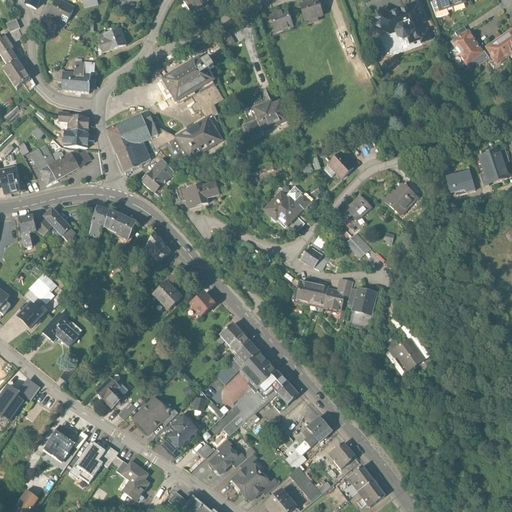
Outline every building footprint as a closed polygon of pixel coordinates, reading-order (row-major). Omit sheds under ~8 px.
[(39,0),(24,0),(23,5),(36,10),(39,0)] [(92,0),(72,0),(75,9),(93,4),(92,0)] [(203,9),(196,0),(186,0),(182,3),(192,16),(203,9)] [(196,0),(203,9),(208,5),(204,0),(196,0)] [(307,22),(308,25),(317,22),(316,19),(322,17),(316,0),(299,5),(305,23),(307,22)] [(431,3),(435,13),(452,7),(449,0),(436,0),(437,1),(431,3)] [(422,24),(426,23),(418,2),(400,9),(398,11),(389,14),(380,10),(372,28),(390,36),(395,34),(397,38),(403,41),(409,39),(410,44),(419,40),(421,43),(432,40),(428,29),(424,30),(422,24)] [(73,17),(57,8),(48,25),(58,31),(61,25),(67,29),(73,17)] [(274,31),(276,36),(293,30),(287,13),(270,20),(270,21),(274,31)] [(346,20),(339,23),(344,36),(351,33),(346,20)] [(269,33),(274,31),(270,21),(265,23),(269,33)] [(15,26),(6,31),(15,47),(24,42),(15,26)] [(458,39),(467,33),(464,28),(455,34),(458,39)] [(511,29),(500,38),(511,53),(511,54),(511,29)] [(482,53),(468,32),(467,33),(458,39),(451,44),(466,64),(482,53)] [(103,59),(127,50),(121,34),(104,41),(105,44),(99,47),(103,59)] [(226,49),(234,44),(230,36),(221,41),(226,49)] [(497,64),(511,53),(500,38),(486,49),(497,64)] [(14,55),(5,42),(0,45),(0,60),(8,73),(18,66),(12,56),(14,55)] [(340,48),(328,52),(332,64),(344,60),(340,48)] [(484,52),(482,53),(466,64),(470,71),(489,58),(484,52)] [(212,83),(213,82),(207,72),(213,68),(207,59),(203,62),(200,57),(194,61),(196,63),(183,71),(182,69),(161,81),(176,105),(190,96),(212,83)] [(32,85),(18,66),(8,73),(4,75),(18,94),(32,85)] [(64,78),(63,96),(89,98),(90,80),(84,79),(84,68),(75,68),(75,78),(64,78)] [(212,83),(190,96),(195,104),(191,108),(194,113),(199,112),(205,121),(208,119),(213,127),(223,120),(214,106),(223,100),(212,83)] [(270,102),(252,110),(257,119),(242,126),(248,140),(286,123),(280,111),(284,110),(280,101),(272,105),(270,102)] [(69,117),(60,116),(59,126),(69,127),(69,121),(69,117)] [(143,145),(150,142),(150,140),(158,137),(150,120),(143,124),(140,119),(107,133),(125,175),(151,163),(143,145)] [(205,121),(175,139),(189,161),(221,141),(213,127),(208,119),(205,121)] [(69,136),(88,137),(89,122),(69,121),(69,127),(69,136)] [(87,151),(88,137),(69,136),(64,136),(64,148),(72,149),(72,150),(87,151)] [(29,155),(24,146),(19,149),(24,158),(29,155)] [(10,147),(2,155),(6,160),(14,152),(10,147)] [(31,158),(49,189),(59,184),(81,171),(72,157),(65,160),(62,154),(59,156),(58,154),(51,158),(47,149),(31,158)] [(496,151),(477,158),(484,176),(488,187),(509,180),(504,167),(500,154),(499,152),(496,153),(496,151)] [(509,165),(505,152),(500,154),(504,167),(509,165)] [(76,154),(72,157),(81,171),(85,169),(84,167),(91,162),(86,153),(85,153),(80,156),(79,154),(76,154)] [(354,173),(342,160),(330,171),(343,184),(354,173)] [(174,176),(162,162),(142,185),(154,196),(174,176)] [(21,196),(16,170),(0,173),(0,178),(1,185),(4,199),(21,196)] [(475,194),(469,174),(446,182),(451,198),(464,194),(465,197),(475,194)] [(488,187),(484,176),(479,178),(483,191),(489,189),(488,187)] [(203,190),(184,196),(189,213),(208,207),(207,203),(219,199),(215,187),(203,191),(203,190)] [(393,196),(384,207),(390,211),(388,213),(401,224),(405,219),(403,218),(415,203),(402,192),(396,199),(393,196)] [(286,203),(278,195),(270,204),(271,205),(261,216),(271,226),(274,224),(282,232),(301,213),(303,215),(307,211),(305,209),(306,207),(299,201),(293,207),(288,202),(286,203)] [(369,212),(360,203),(346,216),(351,222),(357,228),(370,216),(368,213),(369,212)] [(101,230),(104,231),(110,212),(98,209),(89,238),(98,241),(101,230)] [(52,229),(63,239),(71,231),(51,211),(43,220),(52,229)] [(136,223),(110,212),(104,231),(116,236),(116,238),(127,244),(136,223)] [(351,222),(346,216),(338,223),(344,229),(351,222)] [(33,218),(18,222),(21,237),(37,234),(34,225),(33,218)] [(52,229),(43,220),(34,225),(37,234),(44,239),(52,229)] [(76,236),(71,231),(63,239),(67,244),(76,236)] [(170,255),(154,234),(151,239),(145,251),(157,266),(170,255)] [(142,247),(145,251),(151,239),(147,237),(142,247)] [(394,243),(386,240),(384,247),(391,249),(394,243)] [(357,242),(352,246),(366,261),(371,257),(357,242)] [(319,245),(312,255),(321,261),(328,251),(319,245)] [(352,246),(347,251),(361,266),(366,261),(352,246)] [(321,261),(312,255),(311,254),(302,267),(314,275),(315,273),(321,264),(323,262),(321,261)] [(321,264),(315,273),(323,278),(326,272),(323,270),(325,267),(321,264)] [(163,283),(166,285),(167,284),(171,288),(179,280),(171,276),(163,283)] [(171,288),(167,284),(166,285),(152,298),(168,313),(182,299),(171,288)] [(340,286),(337,296),(351,299),(351,296),(353,289),(340,286)] [(328,293),(301,287),(297,306),(321,311),(324,312),(328,295),(328,293)] [(9,299),(0,292),(0,315),(3,317),(10,307),(6,304),(9,299)] [(215,307),(204,295),(190,306),(201,319),(215,307)] [(337,297),(328,295),(324,312),(323,315),(341,319),(344,304),(349,305),(351,299),(337,296),(337,297)] [(353,314),(357,297),(351,296),(351,299),(349,305),(348,312),(353,314)] [(377,300),(357,296),(357,297),(353,314),(352,319),(372,324),(377,300)] [(39,314),(31,307),(19,319),(30,331),(47,314),(43,310),(39,314)] [(70,326),(59,316),(43,335),(53,344),(57,339),(69,349),(78,339),(77,338),(82,333),(71,324),(70,326)] [(244,340),(233,329),(219,342),(230,353),(244,340)] [(251,349),(244,340),(230,353),(238,362),(251,349)] [(416,360),(409,348),(388,362),(403,385),(420,373),(413,362),(416,360)] [(259,357),(251,349),(238,362),(246,370),(259,357)] [(277,376),(259,357),(246,370),(239,376),(249,386),(247,388),(252,394),(254,397),(259,392),(277,376)] [(246,370),(238,362),(218,379),(226,388),(239,376),(246,370)] [(277,376),(259,392),(266,399),(271,395),(275,399),(287,387),(277,376)] [(119,390),(110,381),(96,395),(95,395),(111,411),(118,404),(118,405),(119,404),(119,403),(124,398),(128,394),(122,388),(119,390)] [(299,399),(287,387),(275,399),(286,411),(299,399)] [(18,395),(9,389),(6,392),(0,400),(0,399),(0,420),(2,417),(8,422),(18,409),(17,408),(21,403),(16,398),(18,395)] [(254,397),(252,394),(236,408),(243,415),(239,418),(246,425),(254,418),(275,399),(271,395),(266,399),(259,392),(254,397)] [(166,413),(154,401),(134,421),(149,435),(170,415),(167,412),(166,413)] [(209,411),(220,422),(224,418),(213,407),(209,411)] [(246,425),(239,418),(224,432),(230,439),(246,425)] [(259,423),(254,418),(246,425),(251,431),(259,423)] [(196,432),(184,419),(173,429),(177,433),(168,441),(178,452),(185,446),(183,444),(196,432)] [(330,432),(319,420),(301,435),(307,441),(304,443),(310,450),(322,439),(324,441),(331,435),(329,432),(330,432)] [(78,442),(60,429),(44,452),(57,461),(63,453),(68,456),(73,448),(78,442)] [(78,442),(73,448),(78,452),(87,438),(83,435),(78,442)] [(216,451),(220,456),(228,449),(228,450),(232,447),(227,441),(216,451)] [(105,453),(92,444),(74,470),(81,475),(79,478),(89,485),(103,465),(98,462),(105,453)] [(204,460),(212,453),(206,446),(198,453),(204,460)] [(355,461),(343,446),(329,458),(341,472),(355,461)] [(108,448),(105,453),(98,462),(103,465),(108,469),(112,464),(116,459),(118,455),(108,448)] [(238,461),(228,450),(228,449),(220,456),(210,465),(215,470),(214,473),(217,476),(220,476),(238,461)] [(123,463),(116,459),(112,464),(119,469),(123,463)] [(128,467),(123,463),(119,469),(116,473),(121,477),(128,467)] [(141,472),(131,464),(128,467),(121,477),(131,484),(123,494),(130,500),(131,499),(136,503),(149,486),(144,482),(148,477),(147,476),(146,477),(140,473),(141,472)] [(232,482),(241,492),(261,475),(252,465),(232,482)] [(348,480),(358,495),(373,483),(362,469),(348,480)] [(270,486),(261,475),(241,492),(251,503),(270,486)] [(384,499),(373,483),(358,495),(369,510),(384,499)] [(27,511),(37,500),(26,492),(11,511),(27,511)] [(293,511),(297,510),(282,492),(265,507),(268,511),(293,511)] [(208,511),(193,499),(181,511),(208,511)]
